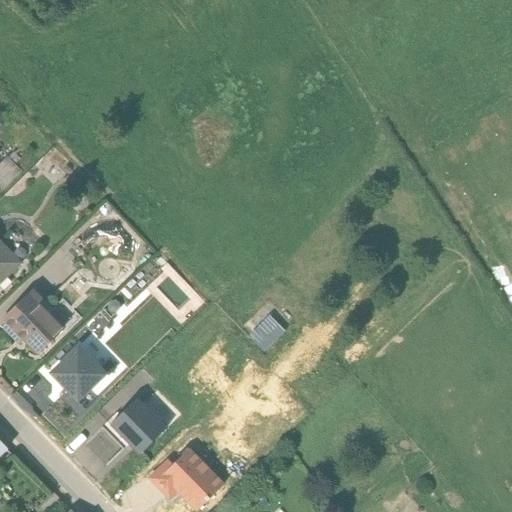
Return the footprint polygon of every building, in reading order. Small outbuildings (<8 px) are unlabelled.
[(0,165),(0,186),(4,191),(24,172),(10,157),(0,165)] [(0,241),(0,283),(21,263),(0,241)] [(34,290),(0,322),(0,328),(9,338),(15,333),(36,354),(65,327),(51,312),(53,310),(34,290)] [(267,317),(248,337),(264,353),(284,332),(267,317)] [(79,345),(49,373),(78,403),(108,375),(79,345)] [(137,399),(110,426),(139,456),(166,429),(137,399)] [(0,444),(0,465),(0,466),(11,456),(0,444)] [(168,461),(149,479),(169,499),(177,491),(197,511),(223,486),(188,451),(172,466),(168,461)]
